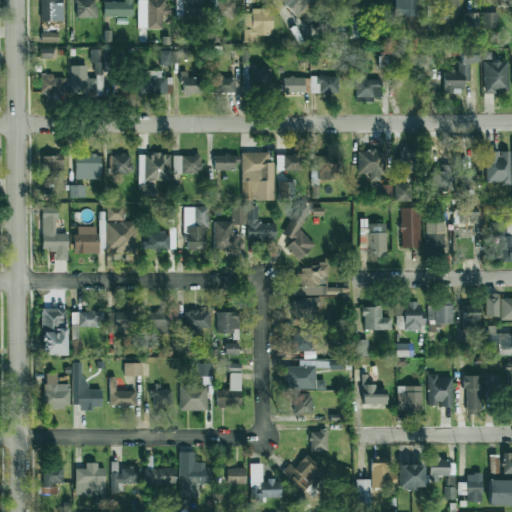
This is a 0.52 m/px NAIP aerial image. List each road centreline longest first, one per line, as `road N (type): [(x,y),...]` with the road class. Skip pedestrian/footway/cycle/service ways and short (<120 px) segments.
road 1 (residential): [(511,119),(0,128)]
road 2 (residential): [(18,511),(15,0)]
road 3 (residential): [(261,436),(0,437)]
road 4 (residential): [(260,279),(0,280)]
road 5 (residential): [(261,436),(260,279)]
road 6 (residential): [(511,277),(355,278)]
road 7 (residential): [(511,435),(357,436)]
